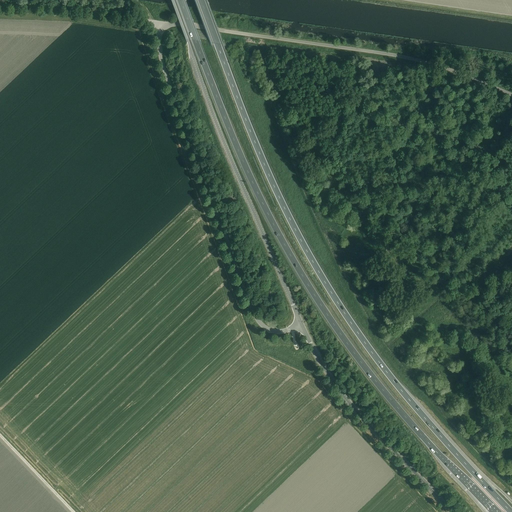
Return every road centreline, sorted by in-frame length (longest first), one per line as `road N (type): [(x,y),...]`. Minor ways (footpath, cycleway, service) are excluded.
road 1 (trunk): [(180,0),(241,157),(307,285),(396,406),(494,511)]
road 2 (trunk): [(511,511),(410,401),(337,303),(259,153),(201,0)]
road 3 (unclassified): [(301,323),(274,332),(253,314),(161,64),(159,22)]
road 4 (unclassified): [(159,22),(403,56),(511,94)]
road 5 (unclassified): [(301,323),(173,0)]
road 6 (unclassified): [(449,511),(337,389),(301,323)]
